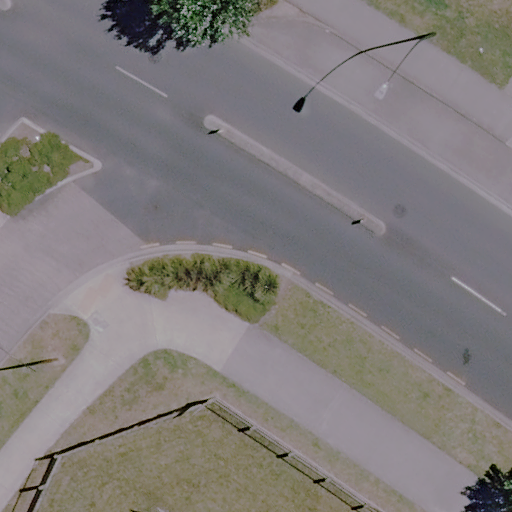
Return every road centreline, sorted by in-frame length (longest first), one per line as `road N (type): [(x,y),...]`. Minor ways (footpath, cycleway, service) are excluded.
road 1 (tertiary): [(511,320),(105,60)]
road 2 (residential): [(0,200),(105,60)]
